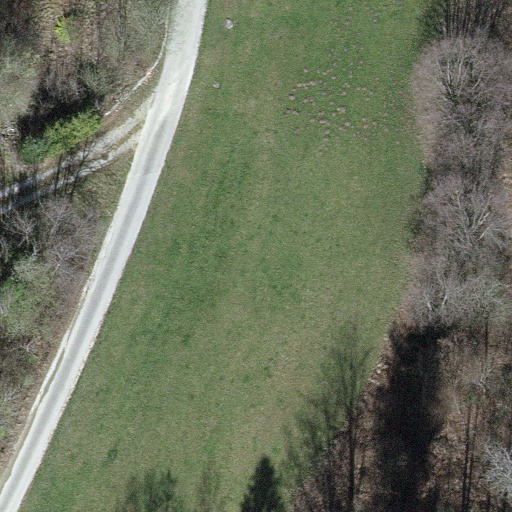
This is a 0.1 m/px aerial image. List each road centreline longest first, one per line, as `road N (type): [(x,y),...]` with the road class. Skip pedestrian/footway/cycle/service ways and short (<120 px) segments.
road 1 (track): [(0,510),(120,267),(177,0)]
road 2 (track): [(147,125),(0,206)]
